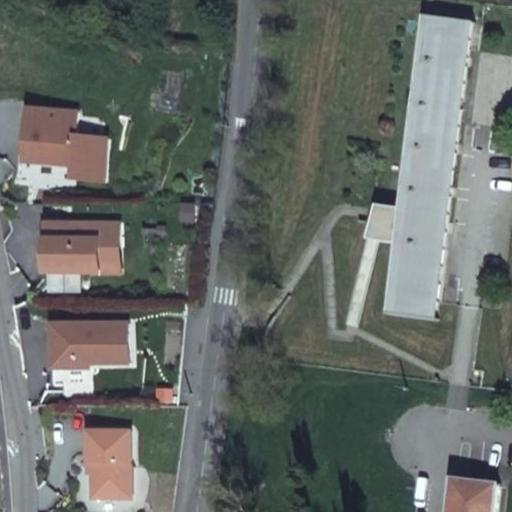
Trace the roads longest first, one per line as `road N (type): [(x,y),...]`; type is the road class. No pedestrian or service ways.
road 1 (secondary): [(266,0),(201,511)]
road 2 (residential): [(432,511),(442,429),(511,436)]
road 3 (residential): [(16,511),(0,390)]
